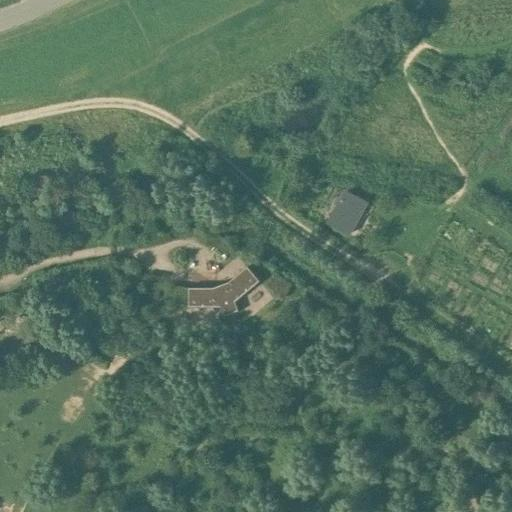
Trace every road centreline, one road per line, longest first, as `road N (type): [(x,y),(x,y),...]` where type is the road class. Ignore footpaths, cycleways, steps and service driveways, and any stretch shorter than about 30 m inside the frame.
road 1 (track): [(0,120),(100,101),(170,119),(297,226),(511,367)]
road 2 (track): [(511,162),(424,219),(402,248)]
